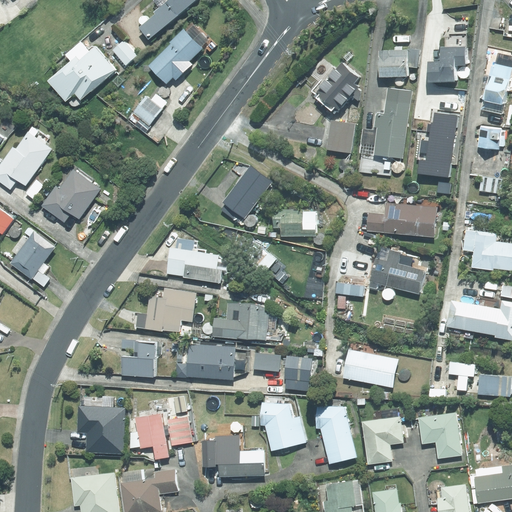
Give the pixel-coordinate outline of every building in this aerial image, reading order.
[(157,11),(142,24),(151,36),(194,0),(167,0),(156,10),(157,11)] [(172,42),(151,63),(168,81),(186,64),(189,68),(195,62),(192,59),(203,47),(201,44),(204,41),(191,28),(188,30),(185,27),(171,41),(172,42)] [(114,49),(127,63),(138,54),(125,39),(114,49)] [(443,45),(443,58),(431,59),(431,79),(457,79),(457,63),(467,62),(467,40),(455,40),(455,45),(443,45)] [(77,54),(50,78),(68,99),(77,90),(83,97),(117,67),(96,44),(81,58),(77,54)] [(419,66),(421,49),(409,47),(409,48),(381,48),(381,74),(409,73),(409,64),(419,66)] [(488,83),(482,107),(502,112),(511,71),(511,55),(499,52),(496,66),(493,65),(491,74),(492,74),(490,84),(488,83)] [(332,119),(328,147),(353,151),(360,105),(344,103),(352,93),(360,99),(362,89),(358,86),(359,84),(355,81),(361,75),(343,60),(315,94),(329,105),(323,118),(332,119)] [(142,117),(150,123),(168,101),(157,93),(152,99),(147,95),(134,111),(142,117)] [(376,125),(378,126),(375,152),(379,152),(378,157),(388,158),(389,154),(404,156),(412,102),(387,99),(386,112),(379,111),(377,114),(376,125)] [(134,111),(130,117),(137,123),(142,117),(134,111)] [(502,118),(501,125),(510,127),(511,120),(502,118)] [(14,145),(0,164),(0,179),(11,188),(18,178),(27,184),(53,147),(35,135),(39,129),(33,125),(17,147),(14,145)] [(482,126),(479,144),(500,147),(500,144),(504,145),(506,135),(502,135),(502,128),(482,126)] [(67,144),(61,151),(67,156),(73,149),(67,144)] [(225,199),(228,202),(222,209),(239,221),(244,214),(246,216),(274,180),(252,164),(225,199)] [(47,186),(43,192),(49,196),(42,204),(65,221),(72,211),(80,217),(101,187),(74,168),(61,188),(57,185),(53,190),(47,186)] [(506,178),(480,175),(478,190),(504,194),(506,178)] [(293,178),(288,187),(311,201),(316,193),(293,178)] [(35,181),(26,192),(34,199),(43,188),(35,181)] [(368,229),(436,234),(438,206),(387,201),(386,213),(370,211),(368,229)] [(0,229),(3,232),(15,216),(0,204),(0,229)] [(316,224),(318,224),(318,219),(317,220),(316,210),(304,210),(304,208),(275,208),(275,225),(282,225),(283,235),(317,234),(316,224)] [(22,247),(11,262),(33,278),(57,244),(35,229),(34,230),(29,227),(26,232),(31,236),(29,238),(25,235),(18,244),(22,247)] [(475,249),(473,266),(511,269),(511,241),(497,240),(498,231),(468,229),(466,249),(475,249)] [(172,244),(168,272),(222,280),(224,267),(218,266),(220,252),(172,244)] [(373,280),(372,284),(378,285),(380,281),(420,291),(426,269),(400,262),(403,251),(391,248),(390,252),(379,248),(371,279),(373,280)] [(352,256),(347,273),(355,275),(360,258),(352,256)] [(511,286),(504,285),(502,297),(511,298),(511,286)] [(144,315),(143,327),(182,332),(183,320),(195,322),(198,290),(166,286),(164,296),(151,295),(149,316),(144,315)] [(502,307),(453,298),(448,324),(497,333),(497,335),(511,337),(511,300),(503,299),(502,307)] [(214,335),(267,338),(269,305),(229,302),(228,318),(215,317),(214,335)] [(184,327),(183,334),(190,335),(191,328),(184,327)] [(125,354),(124,373),(155,375),(157,343),(142,340),(141,351),(138,351),(138,355),(125,354)] [(178,362),(177,376),(188,376),(188,374),(235,377),(237,345),(191,342),(190,363),(178,362)] [(351,347),(345,375),(394,385),(399,358),(351,347)] [(288,354),(286,377),(287,377),(286,387),(310,389),(313,357),(288,354)] [(478,365),(451,362),(449,376),(476,379),(478,365)] [(502,373),(482,372),(481,393),(501,394),(502,373)] [(187,393),(174,395),(175,403),(188,401),(187,393)] [(127,407),(103,405),(103,401),(101,401),(101,400),(99,400),(100,398),(81,397),(81,405),(79,405),(78,432),(88,432),(87,451),(125,453),(127,407)] [(291,403),(263,401),(262,424),(267,423),(272,449),(307,441),(301,415),(294,416),(291,403)] [(319,403),(318,426),(322,427),(331,462),(358,455),(346,406),(319,403)] [(207,405),(207,425),(222,425),(222,405),(207,405)] [(162,411),(136,416),(142,446),(155,444),(157,456),(171,454),(167,433),(171,432),(173,444),(194,440),(190,421),(171,425),(170,422),(164,424),(162,411)] [(458,411),(421,415),(424,442),(437,440),(439,456),(463,453),(458,411)] [(364,420),(369,463),(394,460),(391,443),(405,441),(402,415),(364,420)] [(242,473),(267,473),(266,448),(220,450),(221,474),(233,474),(233,478),(243,477),(242,473)] [(511,464),(478,469),(478,474),(476,475),(480,501),(511,496),(511,464)] [(85,468),(86,475),(72,477),(76,505),(81,504),(82,511),(120,511),(115,472),(98,473),(98,466),(85,468)] [(121,483),(125,511),(154,511),(163,511),(160,493),(179,490),(175,468),(155,471),(156,477),(145,478),(144,469),(129,471),(130,481),(121,483)] [(331,499),(326,499),(327,511),(353,511),(353,504),(364,502),(361,477),(329,481),(331,499)] [(444,496),(439,497),(441,511),(471,511),(467,482),(443,485),(444,496)] [(375,491),(377,511),(403,511),(402,501),(400,502),(398,488),(375,491)]
